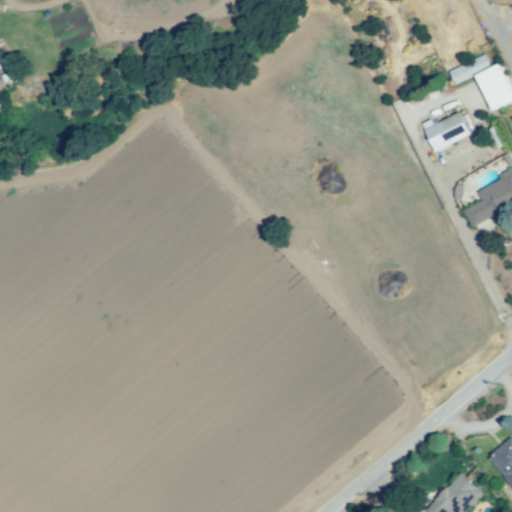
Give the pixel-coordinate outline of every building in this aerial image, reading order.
[(445,69),(482,51),(489,66),(452,84),(445,69)] [(498,63),(511,94),(511,104),(494,113),(476,74),(498,63)] [(421,128),(458,111),(468,133),(432,151),(421,128)] [(511,166),(511,210),(474,232),(463,213),(485,201),(480,193),(500,182),(497,175),(511,166)] [(511,438),(487,456),(510,489),(511,487),(511,438)] [(463,468),(492,495),(476,511),(429,511),(426,509),(463,468)]
